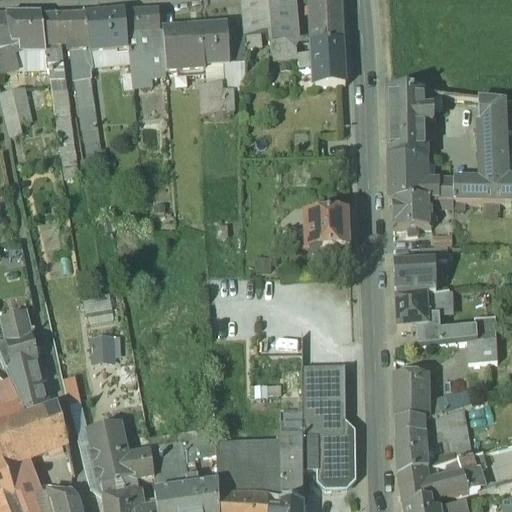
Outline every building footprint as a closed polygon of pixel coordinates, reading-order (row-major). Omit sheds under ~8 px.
[(267,0),(245,0),(241,1),(243,28),(244,39),(259,37),(270,35),(267,0)] [(291,0),(267,0),(270,35),(271,48),(294,45),(291,0)] [(340,0),(309,0),(310,6),(312,45),(312,48),(342,46),(340,0)] [(158,13),(125,14),(127,39),(139,38),(150,37),(152,59),(164,58),(162,36),(160,36),(158,13)] [(125,14),(85,18),(89,43),(90,54),(128,50),(127,39),(125,14)] [(44,52),(39,16),(18,17),(19,34),(18,34),(19,45),(19,53),(44,52)] [(85,18),(41,20),(41,16),(39,16),(44,52),(47,72),(51,72),(63,71),(60,44),(80,44),(89,43),(85,18)] [(6,17),(0,17),(0,51),(7,51),(12,50),(11,46),(12,46),(12,45),(19,45),(18,34),(19,34),(18,17),(6,17)] [(243,28),(227,29),(229,66),(243,65),(244,51),(244,39),(243,28)] [(227,29),(202,31),(204,68),(229,66),(227,29)] [(202,31),(162,33),(162,36),(164,58),(165,75),(205,73),(204,68),(202,31)] [(261,47),(259,37),(244,39),(244,51),(259,49),(261,47)] [(139,38),(127,39),(128,50),(128,56),(140,54),(139,38)] [(89,43),(80,44),(81,55),(77,55),(79,71),(92,70),(90,54),(89,43)] [(342,46),(312,48),(312,52),(312,59),(313,73),(314,90),(345,88),(342,46)] [(7,51),(0,51),(0,61),(8,60),(7,51)] [(140,54),(128,56),(131,84),(151,82),(147,54),(140,54)] [(257,56),(248,57),(248,66),(257,65),(257,56)] [(8,60),(0,61),(0,76),(17,73),(14,59),(8,60)] [(312,59),(298,61),(298,75),(313,73),(312,59)] [(222,86),(200,88),(201,117),(223,116),(222,86)] [(21,92),(0,96),(0,97),(10,138),(21,136),(18,127),(28,123),(21,92)] [(424,98),(386,94),(388,160),(424,162),(426,162),(425,128),(432,128),(432,115),(425,115),(424,98)] [(511,182),(505,183),(502,105),(478,103),(480,184),(482,184),(482,206),(511,206),(511,182)] [(385,127),(374,128),(375,141),(376,159),(387,158),(385,127)] [(439,188),(423,187),(424,162),(388,160),(389,204),(393,204),(430,205),(439,205),(439,188)] [(480,184),(453,183),(453,188),(439,188),(439,205),(452,205),(482,206),(482,184),(480,184)] [(430,205),(393,204),(393,233),(431,232),(430,205)] [(452,205),(439,205),(439,212),(447,213),(448,211),(452,211),(452,205)] [(347,219),(307,220),(309,245),(295,246),(294,246),(294,257),(322,256),(323,263),(337,263),(336,255),(349,255),(347,219)] [(294,234),(280,235),(281,257),(294,257),(294,246),(295,246),(294,234)] [(451,239),(433,239),(434,250),(451,249),(451,239)] [(447,251),(419,252),(419,264),(447,262),(447,251)] [(434,266),(394,268),(395,295),(395,301),(435,296),(434,266)] [(443,297),(426,299),(427,320),(432,320),(444,319),(443,297)] [(426,299),(395,303),(397,333),(417,331),(427,330),(427,320),(426,299)] [(112,325),(111,316),(89,320),(91,329),(112,325)] [(0,326),(6,347),(0,348),(0,358),(26,420),(45,415),(40,391),(44,389),(27,319),(0,326)] [(427,330),(417,331),(417,336),(433,335),(432,320),(427,320),(427,330)] [(495,321),(475,323),(475,331),(438,334),(439,347),(476,343),(476,344),(496,343),(495,321)] [(433,335),(417,336),(418,349),(439,347),(438,334),(433,335)] [(112,346),(94,346),(94,370),(113,369),(112,346)] [(487,351),(468,351),(468,367),(487,367),(487,351)] [(344,426),(344,372),(301,373),(301,413),(301,441),(302,473),(317,473),(317,486),(325,493),(346,493),(355,484),(354,435),(345,426),(344,426)] [(426,380),(393,381),(394,426),(395,426),(423,426),(427,425),(427,405),(426,380)] [(62,383),(67,406),(77,404),(72,381),(62,383)] [(469,395),(427,405),(427,425),(446,419),(462,413),(471,410),(469,395)] [(483,407),(475,409),(478,419),(486,417),(483,407)] [(58,413),(0,432),(0,462),(2,467),(4,472),(22,465),(67,450),(58,413)] [(301,441),(301,413),(279,413),(280,441),(301,441)] [(462,413),(446,419),(453,458),(454,458),(455,466),(457,466),(457,465),(471,461),(462,413)] [(423,426),(395,426),(395,448),(398,483),(423,476),(428,475),(427,466),(425,441),(423,426)] [(120,437),(105,440),(111,465),(126,461),(120,437)] [(111,465),(105,440),(89,444),(93,460),(91,461),(93,470),(95,469),(97,478),(95,479),(97,488),(99,487),(103,502),(117,500),(116,490),(120,488),(114,477),(111,465)] [(301,441),(280,441),(280,450),(280,501),(302,500),(302,473),(301,441)] [(217,442),(195,446),(197,463),(216,460),(216,451),(217,451),(217,442)] [(195,446),(182,448),(184,465),(197,463),(195,446)] [(182,448),(148,453),(149,458),(150,458),(153,483),(152,484),(154,498),(199,492),(197,480),(187,482),(184,465),(182,448)] [(217,451),(216,451),(216,460),(217,490),(217,503),(256,502),(268,504),(268,506),(280,508),(280,501),(280,450),(217,451)] [(511,450),(473,460),(471,461),(457,465),(457,466),(460,475),(461,479),(462,479),(463,483),(475,479),(474,475),(496,469),(497,472),(511,467),(511,450)] [(149,458),(126,461),(127,467),(113,470),(114,476),(125,498),(133,498),(137,497),(135,487),(152,484),(153,483),(150,458),(149,458)] [(453,458),(427,466),(428,475),(447,469),(455,466),(454,458),(453,458)] [(39,511),(22,465),(4,472),(15,502),(15,503),(18,511),(39,511)] [(455,466),(447,469),(448,477),(460,475),(457,466),(455,466)] [(0,467),(0,508),(15,503),(15,502),(4,472),(2,467),(0,467)] [(398,483),(402,511),(430,511),(429,506),(479,492),(475,479),(463,483),(462,479),(461,479),(425,487),(423,476),(398,483)] [(509,484),(495,488),(492,500),(493,504),(511,498),(511,495),(511,493),(509,484)] [(199,492),(154,498),(156,511),(217,511),(217,503),(217,490),(199,492)] [(143,511),(141,496),(137,497),(133,498),(134,511),(143,511)] [(70,499),(47,497),(50,511),(79,511),(74,504),(71,505),(70,499)] [(103,502),(102,502),(103,511),(134,511),(133,498),(125,498),(117,500),(103,502)] [(301,511),(302,500),(280,501),(280,508),(268,506),(267,511),(301,511)] [(511,511),(511,501),(501,505),(503,511),(511,511)] [(268,504),(256,502),(217,503),(217,511),(267,511),(268,506),(268,504)] [(18,511),(15,503),(0,508),(0,511),(18,511)]
